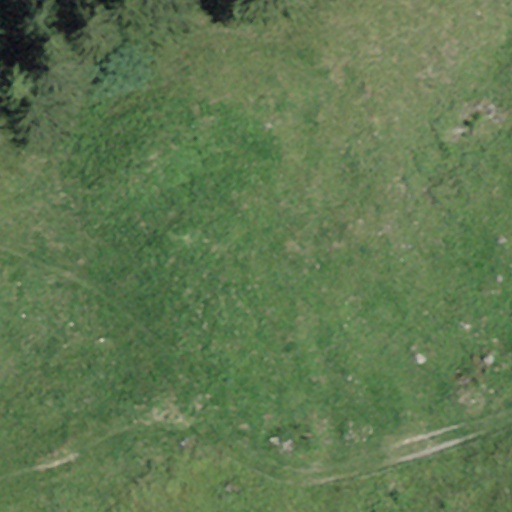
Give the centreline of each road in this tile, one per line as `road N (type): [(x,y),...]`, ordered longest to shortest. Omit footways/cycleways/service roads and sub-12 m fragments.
road 1 (track): [(194,410),(382,475),(511,391)]
road 2 (track): [(0,265),(194,410)]
